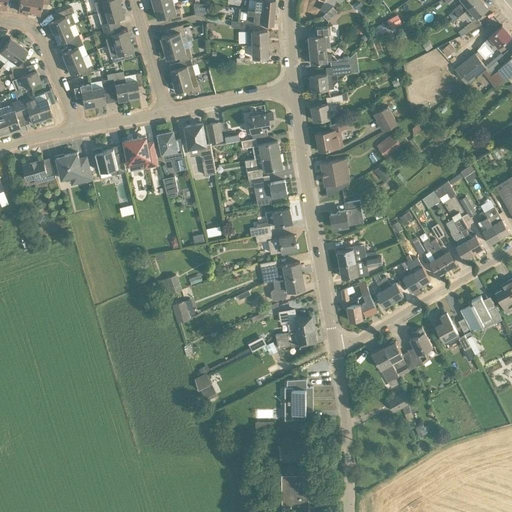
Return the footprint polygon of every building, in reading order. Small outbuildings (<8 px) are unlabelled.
[(30,0),(19,0),(17,11),(28,13),(30,0)] [(30,0),(28,13),(40,14),(41,2),(47,3),(47,0),(30,0)] [(94,0),(96,2),(95,2),(98,13),(104,11),(121,6),(119,0),(94,0)] [(152,0),(155,8),(174,3),(173,0),(152,0)] [(255,10),(265,11),(265,12),(275,13),(275,0),(265,0),(266,0),(262,0),(256,0),(255,9),(255,10)] [(461,0),(464,2),(454,10),(459,15),(477,0),(461,0)] [(477,18),(488,8),(481,0),(477,0),(459,15),(460,17),(463,21),(468,16),(472,20),(459,32),(462,36),(482,23),(477,18)] [(176,9),(174,3),(155,8),(158,19),(169,16),(171,22),(183,18),(180,8),(176,9)] [(201,15),(202,4),(194,3),(195,15),(201,15)] [(121,6),(104,11),(107,21),(102,23),(103,29),(116,25),(119,24),(118,19),(124,17),(121,6)] [(328,21),(337,11),(332,6),(323,16),(328,21)] [(75,23),(71,13),(73,12),(71,7),(56,13),(58,18),(48,22),(53,33),(74,24),(74,23),(75,23)] [(254,22),(274,24),(275,13),(265,12),(265,11),(255,10),(255,9),(248,9),(240,8),(238,21),(249,22),(254,22)] [(387,20),(392,29),(402,23),(398,14),(387,20)] [(249,28),(249,22),(238,21),(233,20),(232,27),(249,28)] [(81,39),(78,34),(74,24),(53,33),(57,43),(67,39),(69,44),(81,39)] [(367,26),(357,24),(355,32),(365,34),(367,26)] [(107,46),(130,39),(127,29),(117,31),(116,25),(103,29),(105,35),(104,36),(107,46)] [(185,35),(182,25),(170,28),(172,34),(161,37),(164,48),(183,42),(181,36),(185,35)] [(494,51),(511,35),(502,25),(485,40),(494,51)] [(330,48),(329,34),(332,34),(331,34),(335,34),(334,26),(315,27),(316,35),(309,36),(310,50),(326,48),(330,48)] [(253,44),(268,44),(268,30),(253,30),(253,31),(247,31),(247,44),(249,44),(253,44)] [(0,52),(8,58),(19,44),(10,37),(3,45),(0,42),(0,52)] [(66,64),(82,57),(78,47),(83,45),(81,39),(69,44),(71,49),(61,53),(66,64)] [(133,50),(130,39),(107,46),(110,56),(111,56),(113,63),(125,59),(123,53),(133,50)] [(432,46),(427,41),(423,45),(427,50),(432,46)] [(192,58),(189,47),(185,49),(183,42),(164,48),(167,59),(179,55),(180,61),(191,58),(191,59),(192,58)] [(455,49),(450,43),(442,50),(447,56),(455,49)] [(24,68),(20,60),(28,50),(19,44),(8,58),(17,65),(10,68),(12,73),(24,68)] [(268,57),(268,44),(253,44),(253,58),(268,57)] [(332,54),(326,55),(326,48),(310,50),(311,63),(327,62),(331,61),(331,67),(343,65),(350,57),(349,57),(349,55),(343,56),(343,58),(337,59),(332,54)] [(475,52),(455,68),(467,84),(483,71),(496,60),(503,55),(498,50),(483,62),(481,60),(485,57),(479,50),(476,53),(475,52)] [(511,54),(510,55),(511,57),(501,66),(496,60),(483,71),(495,87),(507,78),(511,74),(511,54)] [(94,70),(91,65),(86,67),(82,57),(66,64),(70,74),(80,70),(82,75),(94,70)] [(192,76),(195,75),(191,59),(191,58),(180,61),(180,62),(179,62),(180,67),(170,70),(173,81),(192,76)] [(344,74),(351,73),(350,64),(343,65),(331,67),(332,73),(327,74),(310,75),(311,82),(310,82),(310,90),(312,90),(312,91),(328,89),(327,81),(338,80),(337,75),(344,74)] [(40,80),(36,70),(26,74),(24,68),(12,73),(9,74),(16,90),(24,87),(40,80)] [(125,82),(123,71),(106,74),(107,79),(109,91),(115,90),(117,101),(128,98),(125,82)] [(139,96),(137,86),(143,85),(141,72),(135,74),(136,80),(125,82),(128,98),(139,96)] [(200,91),(199,85),(195,86),(192,76),(173,81),(176,92),(186,89),(188,94),(200,91)] [(107,79),(101,80),(102,86),(91,88),(94,105),(105,103),(103,93),(109,91),(107,79)] [(91,88),(90,82),(90,81),(79,83),(79,84),(73,85),(75,98),(81,97),(83,107),(94,105),(91,88)] [(50,91),(45,93),(46,98),(36,101),(42,118),(52,115),(49,105),(55,103),(50,91)] [(33,94),(17,100),(22,114),(28,112),(31,122),(42,118),(36,101),(34,96),(33,94)] [(314,120),(337,116),(335,107),(337,107),(337,103),(344,102),(343,100),(342,94),(330,97),(331,104),(328,104),(312,106),(314,120)] [(11,102),(13,109),(3,112),(9,130),(20,126),(16,116),(22,114),(17,100),(11,102)] [(398,124),(388,106),(375,113),(385,131),(398,124)] [(0,132),(9,130),(3,112),(0,113),(0,132)] [(249,117),(250,125),(247,125),(249,133),(245,132),(240,133),(241,141),(241,140),(253,138),(256,138),(268,136),(267,130),(271,129),(269,119),(274,118),(273,112),(249,117)] [(343,146),(340,130),(347,128),(345,116),(331,124),(332,130),(316,133),(318,142),(320,141),(321,150),(343,146)] [(222,140),(219,122),(207,124),(210,142),(222,140)] [(216,173),(210,143),(206,144),(202,123),(185,126),(189,147),(200,145),(201,154),(205,175),(216,173)] [(418,125),(413,129),(414,136),(422,131),(418,125)] [(185,157),(181,138),(175,139),(174,133),(172,133),(172,132),(171,131),(170,130),(169,130),(168,130),(168,131),(167,131),(167,132),(158,134),(162,153),(171,151),(173,159),(185,157)] [(382,160),(401,145),(408,140),(402,132),(395,138),(393,135),(377,147),(382,153),(379,156),(382,160)] [(225,136),(226,142),(240,140),(239,134),(225,136)] [(158,164),(154,141),(147,143),(146,137),(138,138),(138,139),(133,139),(124,141),(129,163),(129,162),(130,170),(160,165),(160,164),(158,164)] [(257,158),(280,154),(278,141),(257,145),(256,138),(253,138),(241,140),(243,148),(253,146),(255,158),(257,158)] [(410,142),(407,145),(404,148),(410,155),(413,152),(416,149),(410,142)] [(126,171),(121,152),(115,154),(114,148),(103,151),(102,146),(92,149),(96,163),(98,163),(100,172),(111,169),(112,174),(112,175),(126,171)] [(56,160),(57,160),(62,179),(69,177),(71,185),(93,179),(88,160),(87,155),(79,157),(78,152),(64,155),(64,154),(55,156),(56,160)] [(280,154),(257,158),(259,169),(247,172),(249,180),(253,179),(263,177),(262,170),(282,167),(280,154)] [(349,184),(345,158),(321,162),(325,185),(329,185),(330,195),(349,184)] [(30,162),(30,163),(23,165),(26,175),(27,180),(34,178),(47,174),(49,180),(56,177),(52,165),(45,167),(43,159),(36,162),(35,161),(30,162)] [(464,176),(477,168),(473,162),(461,171),(464,176)] [(386,171),(380,164),(374,170),(380,177),(386,171)] [(451,184),(460,179),(463,176),(460,172),(449,181),(451,184)] [(178,191),(175,176),(163,178),(167,194),(178,191)] [(263,177),(253,179),(254,185),(263,183),(265,198),(287,194),(285,180),(268,183),(267,176),(263,177)] [(511,176),(496,186),(511,213),(511,176)] [(435,190),(439,197),(447,192),(449,196),(451,198),(456,194),(457,194),(452,186),(451,184),(449,181),(448,180),(448,181),(435,190)] [(428,208),(441,200),(439,197),(435,190),(423,198),(423,199),(426,204),(428,208)] [(470,217),(476,213),(466,196),(460,200),(470,217)] [(426,204),(423,199),(416,203),(420,208),(426,204)] [(360,206),(359,200),(344,203),(345,209),(330,212),(333,228),(360,223),(357,207),(360,206)] [(500,238),(510,232),(502,219),(497,222),(492,214),(488,207),(484,210),(500,238)] [(290,208),(273,211),(275,224),(276,225),(293,222),(290,208)] [(490,243),(500,238),(484,210),(479,213),(483,219),(478,222),(483,230),(482,231),(490,243)] [(40,223),(44,215),(37,211),(33,219),(40,223)] [(382,217),(380,211),(374,213),(376,220),(382,217)] [(403,223),(412,218),(408,212),(399,217),(403,223)] [(484,248),(475,234),(470,237),(467,232),(468,227),(460,214),(452,219),(474,253),(484,248)] [(474,253),(452,219),(446,223),(451,231),(450,232),(455,239),(456,239),(459,244),(456,246),(464,259),(474,253)] [(402,229),(398,221),(392,224),(396,232),(402,229)] [(208,227),(209,235),(223,233),(221,224),(208,227)] [(438,239),(444,236),(437,224),(431,227),(438,239)] [(272,232),(270,225),(257,227),(250,229),(251,236),(256,236),(256,235),(272,232)] [(283,251),(297,249),(295,235),(273,239),(272,232),(256,235),(256,236),(257,243),(269,240),(272,253),(283,251)] [(204,240),(203,233),(193,235),(195,242),(204,240)] [(428,239),(422,242),(430,254),(433,260),(429,262),(437,275),(447,269),(430,242),(428,239)] [(457,263),(449,250),(444,253),(435,239),(431,241),(430,242),(447,269),(457,263)] [(420,254),(425,251),(419,240),(418,240),(414,243),(420,254)] [(340,264),(378,257),(377,251),(366,252),(365,245),(345,248),(346,250),(337,251),(340,264)] [(166,259),(165,252),(155,254),(156,261),(166,259)] [(431,279),(423,266),(418,269),(409,254),(406,256),(408,260),(406,261),(408,264),(421,285),(431,279)] [(368,274),(367,265),(382,263),(381,257),(378,257),(340,264),(342,277),(350,275),(351,277),(368,274)] [(302,275),(300,262),(278,266),(277,259),(262,262),(261,262),(265,282),(273,280),(281,279),(302,275)] [(421,285),(408,264),(405,265),(403,266),(408,275),(403,278),(411,291),(421,285)] [(385,307),(394,301),(381,279),(382,279),(378,273),(373,276),(382,290),(377,293),(385,307)] [(181,288),(177,275),(165,279),(169,291),(170,292),(181,288)] [(302,275),(281,279),(282,283),(271,291),(272,300),(286,297),(285,291),(288,290),(305,287),(302,275)] [(394,301),(404,295),(396,282),(391,285),(386,276),(382,279),(381,279),(394,301)] [(507,313),(511,310),(511,278),(507,281),(509,284),(502,288),(496,292),(507,313)] [(169,291),(165,279),(158,281),(162,293),(169,291)] [(378,311),(376,308),(369,291),(364,280),(358,283),(363,295),(359,298),(358,298),(359,304),(347,306),(347,308),(350,321),(363,318),(365,317),(378,311)] [(459,311),(461,310),(471,330),(480,325),(479,323),(491,317),(495,323),(502,319),(496,307),(490,296),(495,307),(489,310),(481,296),(472,300),(473,304),(470,305),(461,310),(459,310),(459,311)] [(190,318),(184,299),(173,302),(179,321),(190,318)] [(297,331),(314,328),(313,320),(311,320),(310,316),(302,317),(302,316),(296,317),(294,309),(280,312),(282,322),(289,321),(291,332),(297,331)] [(457,333),(447,313),(441,316),(444,321),(436,325),(444,339),(447,344),(453,340),(458,338),(465,350),(464,351),(468,358),(475,354),(467,338),(465,334),(460,337),(458,332),(457,333)] [(433,347),(422,327),(416,330),(418,334),(410,339),(415,348),(409,351),(416,366),(430,358),(426,350),(433,347)] [(297,331),(291,332),(276,335),(278,347),(296,344),(295,344),(299,343),(300,345),(307,344),(307,342),(315,341),(314,336),(316,336),(314,328),(297,331)] [(273,341),(266,345),(268,349),(271,354),(277,351),(273,341)] [(384,347),(396,367),(405,362),(403,357),(404,356),(396,341),(394,342),(393,341),(390,343),(389,344),(384,347)] [(250,347),(237,354),(239,358),(252,351),(250,347)] [(399,375),(395,368),(396,367),(384,347),(378,350),(377,349),(375,350),(374,352),(372,353),(381,369),(388,381),(397,376),(399,375)] [(211,372),(208,366),(199,371),(202,376),(211,372)] [(210,383),(207,374),(196,379),(199,389),(201,388),(207,399),(217,394),(211,382),(210,383)] [(293,387),(293,417),(293,418),(296,418),(296,419),(309,419),(309,413),(310,413),(310,410),(316,410),(316,386),(311,386),(311,378),(291,379),(291,387),(293,387)] [(402,387),(392,392),(395,397),(388,401),(394,412),(402,407),(408,403),(405,393),(404,392),(402,387)] [(278,396),(278,406),(286,406),(286,396),(278,396)] [(257,420),(257,428),(274,428),(274,420),(257,420)] [(423,423),(421,425),(416,427),(419,436),(427,433),(423,423)] [(309,460),(309,446),(280,447),(280,461),(309,460)] [(305,511),(310,511),(309,473),(281,473),(281,511),(305,511)]
